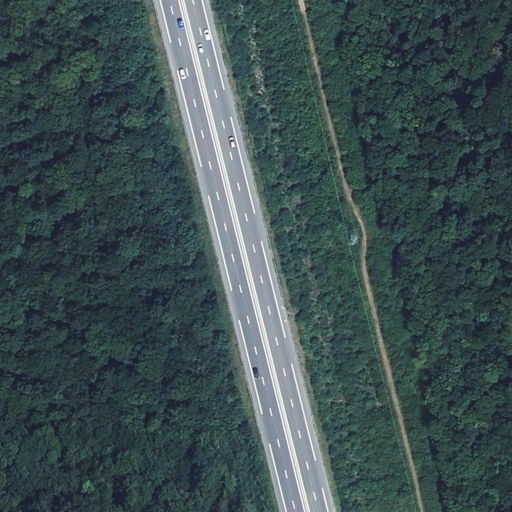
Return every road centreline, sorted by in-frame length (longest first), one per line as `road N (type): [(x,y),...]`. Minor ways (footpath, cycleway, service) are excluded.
road 1 (motorway): [(170,0),(295,511)]
road 2 (motorway): [(317,511),(193,0)]
